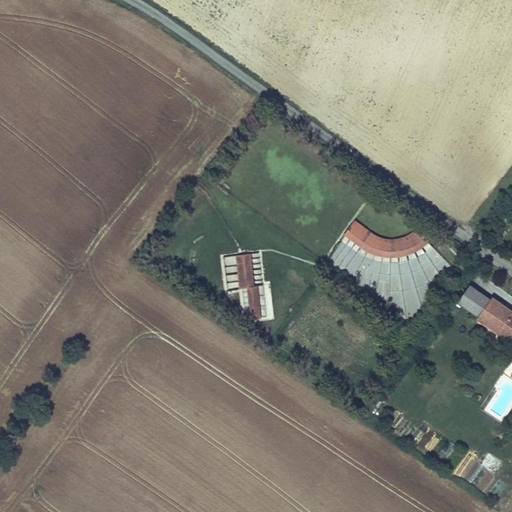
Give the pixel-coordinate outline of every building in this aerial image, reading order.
[(416,234),(419,232),(417,230),(413,234),(409,237),(404,239),(399,240),(394,241),(389,240),(385,239),(376,236),(368,231),(361,226),(358,224),(356,226),(363,231),(370,235),(377,239),(387,242),(392,243),(397,243),(402,242),(407,240),(412,238),(416,234)] [(428,242),(419,232),(416,234),(412,238),(407,240),(402,242),(397,243),(392,243),(387,242),(377,239),(370,235),(363,231),(356,226),(349,237),(356,242),(364,247),(372,251),(380,254),(387,256),(394,257),(401,256),(408,254),(415,251),(421,248),(426,244),(428,242)] [(344,244),(336,262),(365,276),(373,260),(360,254),(361,252),(344,244)] [(258,324),(251,256),(237,258),(243,325),(258,324)] [(457,303),(477,318),(490,300),(483,295),(470,286),(457,303)] [(511,344),(511,312),(485,292),(483,295),(490,300),(477,318),(476,319),(511,344)] [(496,474),(503,462),(487,453),(480,465),(496,474)]
